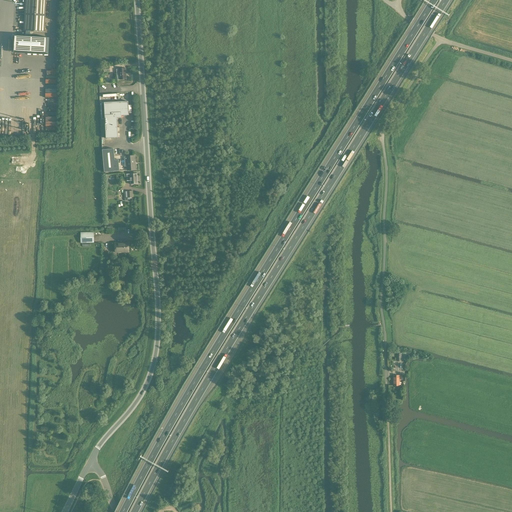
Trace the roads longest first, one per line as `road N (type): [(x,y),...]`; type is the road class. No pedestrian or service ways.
road 1 (motorway): [(134,511),(214,368),(445,0)]
road 2 (motorway): [(433,0),(205,363),(122,511)]
road 3 (tertiary): [(89,462),(147,384),(157,335),(136,0)]
road 4 (unclassified): [(385,379),(384,151)]
road 5 (unclassified): [(384,151),(385,124),(440,38)]
road 6 (unclassified): [(384,151),(454,44)]
